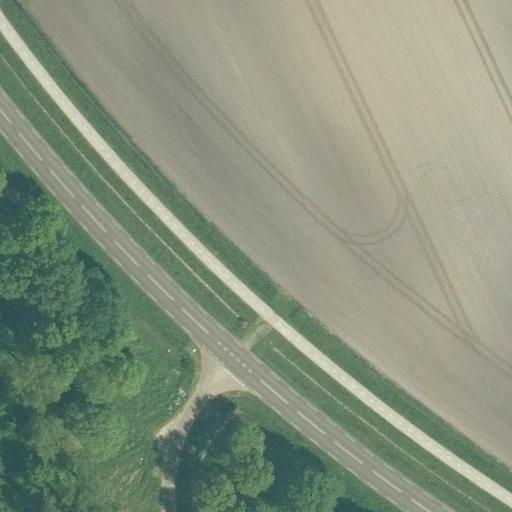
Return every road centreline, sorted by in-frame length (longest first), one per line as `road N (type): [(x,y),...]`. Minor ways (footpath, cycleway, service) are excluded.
road 1 (primary): [(235,353),(99,222),(0,107)]
road 2 (primary): [(435,511),(312,424),(235,353)]
road 3 (unclassified): [(169,511),(175,443),(235,353)]
